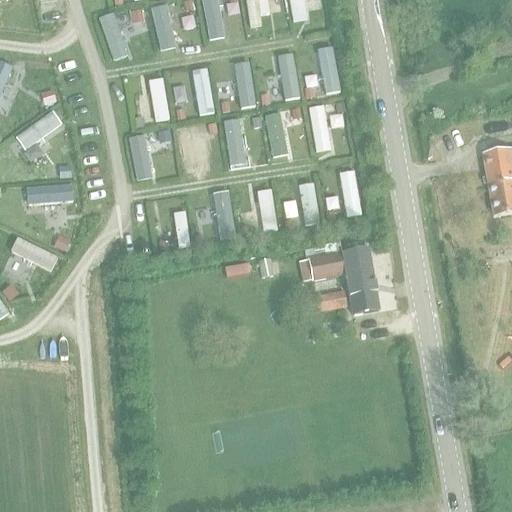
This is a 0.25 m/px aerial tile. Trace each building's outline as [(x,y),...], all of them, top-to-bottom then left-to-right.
[(224,40),(216,0),(202,0),(200,0),(208,43),(224,40)] [(260,29),(256,0),(244,0),(248,31),(260,29)] [(306,23),(301,0),(288,0),(293,25),(306,23)] [(191,2),(184,3),(185,12),(192,11),(191,2)] [(174,51),(165,8),(149,11),(159,54),(174,51)] [(141,12),(130,14),(132,25),(143,23),(141,12)] [(127,58),(112,16),(97,22),(112,63),(127,58)] [(341,94),(332,50),(317,53),(325,97),(341,94)] [(298,101),(291,57),(276,59),(284,104),(298,101)] [(0,96),(12,70),(0,65),(0,96)] [(255,110),(248,65),(233,67),(240,112),(255,110)] [(212,116),(205,72),(191,74),(198,118),(212,116)] [(169,121),(162,81),(147,84),(154,124),(169,121)] [(311,90),(304,91),(306,100),(313,99),(311,90)] [(51,94),(42,97),(45,107),(54,104),(51,94)] [(268,96),(261,97),(262,107),(269,106),(268,96)] [(227,104),(220,105),(222,115),(229,114),(227,104)] [(343,104),(336,105),(337,114),(344,113),(343,104)] [(329,152),(322,108),(307,111),(314,155),(329,152)] [(299,110),(292,111),(293,121),(300,120),(299,110)] [(183,111),(176,112),(177,122),(184,121),(183,111)] [(62,127),(53,114),(16,141),(25,153),(62,127)] [(287,157),(278,116),(263,119),(272,161),(287,157)] [(142,119),(134,121),(136,130),(143,129),(142,119)] [(259,120),(252,121),(253,130),(260,129),(259,120)] [(244,168),(238,122),(223,124),(229,170),(244,168)] [(215,125),(208,126),(209,136),(216,135),(215,125)] [(199,173),(192,130),(176,133),(184,176),(199,173)] [(161,133),(157,134),(159,145),(171,143),(169,132),(161,133)] [(151,181),(143,138),(128,141),(135,184),(151,181)] [(511,162),(510,152),(482,157),(485,171),(484,171),(492,219),(511,215),(511,162)] [(69,169),(60,169),(60,179),(70,178),(69,169)] [(353,174),(338,177),(345,220),(360,218),(353,174)] [(272,231),(265,185),(251,187),(258,233),(272,231)] [(74,205),(72,187),(27,191),(28,209),(74,205)] [(312,188),(297,190),(303,229),(318,227),(312,188)] [(234,241),(227,194),(211,197),(218,243),(234,241)] [(333,214),(326,215),(327,225),(334,224),(333,214)] [(188,249),(183,215),(171,216),(176,251),(188,249)] [(291,222),(284,223),(286,232),(293,231),(291,222)] [(248,228),(241,230),(242,239),(249,238),(248,228)] [(201,238),(194,239),(196,249),(203,248),(201,238)] [(58,239),(54,247),(64,252),(68,244),(58,239)] [(58,261),(18,240),(11,254),(51,274),(58,261)] [(165,243),(158,244),(159,253),(166,252),(165,243)] [(334,244),(312,250),(315,260),(337,254),(334,244)] [(310,263),(307,263),(310,284),(345,277),(347,288),(353,318),(379,314),(373,283),(367,252),(310,263)] [(260,280),(271,278),(269,260),(258,262),(260,280)] [(11,289),(3,295),(9,302),(17,296),(11,289)] [(309,301),(308,301),(311,316),(346,310),(343,294),(343,295),(309,301)] [(0,322),(8,316),(0,303),(0,322)] [(337,511),(335,498),(286,508),(287,511),(337,511)]
